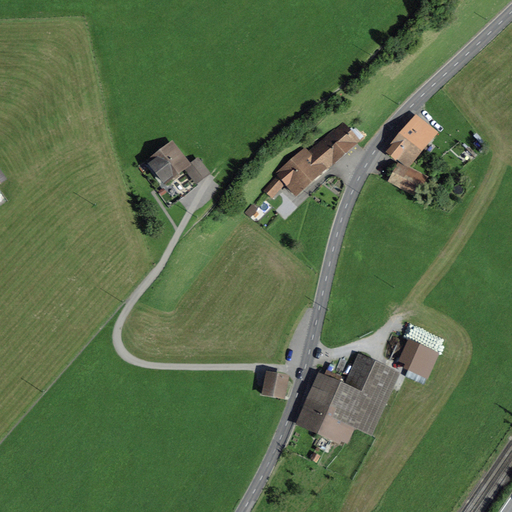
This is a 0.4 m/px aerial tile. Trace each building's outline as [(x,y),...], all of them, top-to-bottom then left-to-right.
[(415,120),(404,134),(421,148),(434,132),(422,122),(420,124),(415,120)] [(306,156),(319,170),(325,165),(327,166),(355,142),(341,125),(306,156)] [(407,164),(421,148),(404,134),(388,153),(397,160),(399,157),(407,164)] [(170,147),(153,161),(167,178),(187,163),(176,150),(174,152),(170,147)] [(283,182),(294,193),(319,170),(306,156),(303,153),(282,173),(287,179),(283,182)] [(186,170),(196,182),(208,173),(198,161),(186,170)] [(398,168),(390,182),(416,196),(424,182),(398,168)] [(437,355),(408,342),(400,359),(411,363),(408,369),(427,378),(437,355)] [(322,379),(303,421),(346,440),(353,425),(370,433),(393,383),(386,380),(390,371),(359,357),(345,389),(322,379)] [(286,379),(268,376),(265,392),(282,396),(286,379)]
